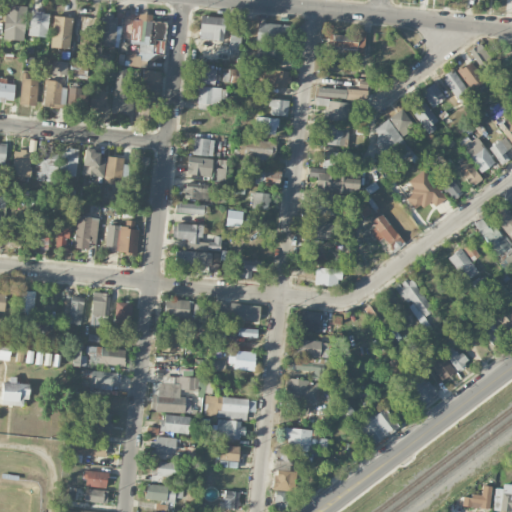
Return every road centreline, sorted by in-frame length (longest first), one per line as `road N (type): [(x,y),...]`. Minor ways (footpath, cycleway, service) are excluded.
road 1 (residential): [(511,179),(345,302),(0,267)]
road 2 (residential): [(184,0),(124,511)]
road 3 (residential): [(315,10),(257,511)]
road 4 (tertiary): [(321,511),(511,367)]
road 5 (tertiary): [(381,17),(206,0)]
road 6 (residential): [(170,144),(0,126)]
road 7 (tertiary): [(511,29),(381,17)]
